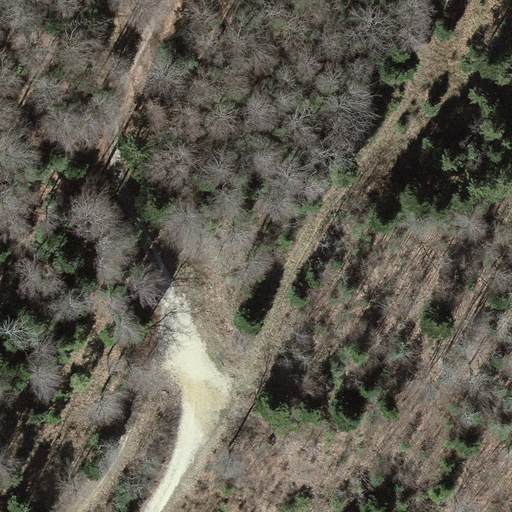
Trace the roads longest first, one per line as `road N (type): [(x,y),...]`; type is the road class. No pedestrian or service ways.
road 1 (track): [(150,511),(189,445),(193,368),(106,124),(172,0)]
road 2 (track): [(179,318),(103,461),(62,511)]
